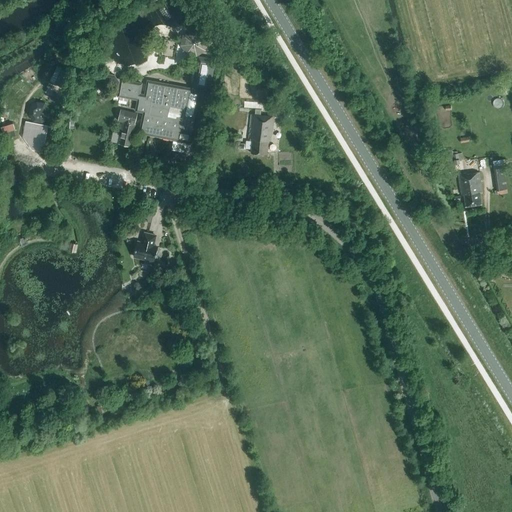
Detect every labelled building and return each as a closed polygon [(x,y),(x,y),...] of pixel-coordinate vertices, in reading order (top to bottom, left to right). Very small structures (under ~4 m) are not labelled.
[(186,54),(197,56),(206,50),(208,40),(202,31),(191,29),(183,35),(181,45),(186,54)] [(199,57),(193,87),(209,89),(214,59),(199,57)] [(66,70),(58,85),(67,90),(75,75),(66,70)] [(118,89),(120,82),(115,74),(107,73),(100,78),(99,86),(103,93),(111,94),(118,89)] [(144,111),(140,132),(191,143),(202,91),(148,80),(145,94),(139,93),(141,83),(121,79),(118,95),(138,99),(136,110),(144,111)] [(47,93),(52,96),(55,88),(50,86),(47,93)] [(28,113),(33,119),(42,121),(49,115),(49,107),(43,100),(36,98),(29,103),(28,113)] [(73,112),(73,109),(68,109),(68,111),(66,111),(66,127),(74,128),(75,112),(73,112)] [(137,113),(120,109),(118,121),(121,121),(117,142),(130,145),(137,113)] [(271,140),(274,115),(251,113),(248,138),(250,138),(250,140),(252,140),(251,152),(267,153),(268,139),(271,140)] [(185,154),(167,151),(165,163),(182,166),(185,154)] [(143,157),(140,170),(146,171),(148,164),(149,159),(143,157)] [(447,176),(458,174),(457,164),(446,166),(447,176)] [(506,164),(496,165),(497,188),(507,188),(506,164)] [(482,192),(479,172),(468,174),(468,173),(458,174),(462,195),(464,194),(466,206),(482,204),(480,192),(482,192)] [(153,215),(143,213),(141,220),(152,222),(153,215)] [(153,245),(156,234),(145,232),(142,242),(137,241),(134,255),(155,260),(158,246),(153,245)] [(78,244),(71,242),(69,250),(77,252),(78,244)] [(107,410),(105,403),(97,405),(97,408),(99,413),(107,410)]
